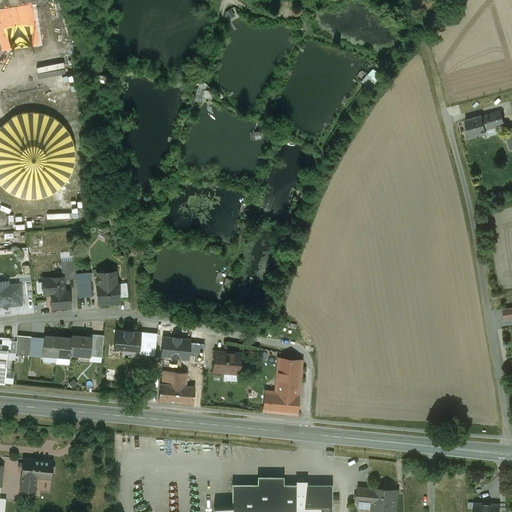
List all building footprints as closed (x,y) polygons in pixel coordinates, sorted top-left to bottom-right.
[(228,15),(236,12),(234,7),(226,11),(228,15)] [(371,89),(382,74),(372,67),(361,83),(371,89)] [(207,99),(210,91),(198,87),(195,96),(207,99)] [(502,109),(494,111),(497,123),(505,121),(502,109)] [(494,111),(481,115),(484,127),(497,123),(494,111)] [(481,114),(464,118),(469,134),(485,130),(484,127),(481,115),(481,114)] [(23,192),(13,192),(15,219),(25,219),(23,192)] [(22,224),(0,223),(0,234),(22,234),(22,224)] [(76,280),(74,261),(60,262),(62,277),(63,280),(75,279),(75,280),(76,280)] [(115,271),(97,272),(98,285),(96,285),(98,304),(119,303),(117,283),(116,283),(115,271)] [(62,277),(51,278),(52,293),(64,292),(63,280),(62,277)] [(51,278),(42,279),(44,294),(51,294),(51,293),(52,293),(51,278)] [(89,279),(76,280),(77,297),(91,296),(89,279)] [(32,295),(31,281),(19,282),(20,285),(21,296),(32,295)] [(0,305),(20,304),(20,296),(21,296),(20,285),(7,286),(7,282),(0,282),(0,305)] [(52,293),(51,293),(51,294),(52,308),(69,307),(68,291),(64,292),(52,293)] [(511,305),(502,307),(503,318),(511,317),(511,305)] [(138,353),(154,354),(157,331),(112,326),(110,346),(138,349),(138,353)] [(104,335),(91,334),(91,337),(92,337),(90,356),(102,357),(104,335)] [(31,337),(17,336),(16,353),(30,354),(31,343),(31,337)] [(58,337),(45,336),(44,344),(43,355),(43,354),(56,356),(58,337)] [(91,337),(72,336),(71,338),(72,338),(70,355),(71,354),(79,355),(90,356),(92,337),(91,337)] [(71,338),(58,337),(56,356),(70,357),(70,355),(72,338),(71,338)] [(0,350),(6,352),(6,353),(10,353),(12,340),(0,338),(0,350)] [(44,344),(31,343),(30,354),(43,355),(44,344)] [(225,353),(215,353),(216,351),(214,351),(213,371),(238,373),(240,353),(225,352),(225,353)] [(90,356),(79,355),(78,361),(80,363),(87,364),(89,362),(90,356)] [(300,361),(278,359),(275,392),(297,394),(300,361)] [(187,373),(163,371),(161,384),(186,387),(187,373)] [(161,384),(159,384),(157,400),(191,404),(193,387),(186,387),(161,384)] [(275,392),(265,391),(263,410),(295,413),(297,394),(275,392)] [(52,461),(22,458),(22,465),(18,464),(17,469),(21,469),(21,475),(20,490),(34,491),(36,477),(51,478),(52,461)] [(259,485),(235,485),(235,507),(234,511),(333,511),(334,486),(286,485),(286,479),(259,479),(259,485)] [(398,511),(399,491),(360,488),(359,504),(373,505),(372,511),(398,511)] [(497,511),(498,505),(474,503),(474,511),(497,511)]
